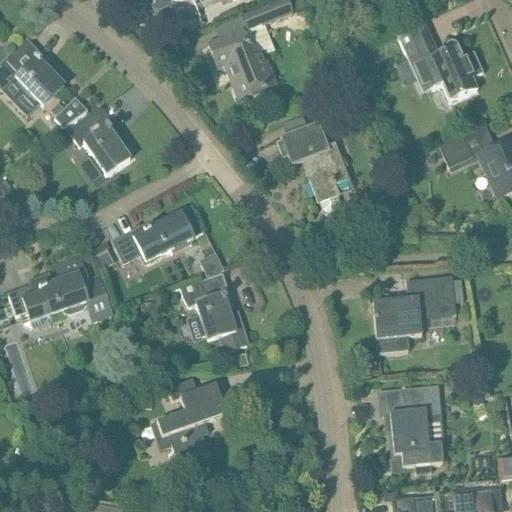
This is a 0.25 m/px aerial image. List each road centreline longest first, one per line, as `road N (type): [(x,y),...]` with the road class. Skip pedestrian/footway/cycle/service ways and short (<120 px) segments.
road 1 (residential): [(331,511),(315,353),(270,242),(222,165)]
road 2 (residential): [(222,165),(80,233),(0,219)]
road 3 (residential): [(222,165),(129,55),(55,0)]
